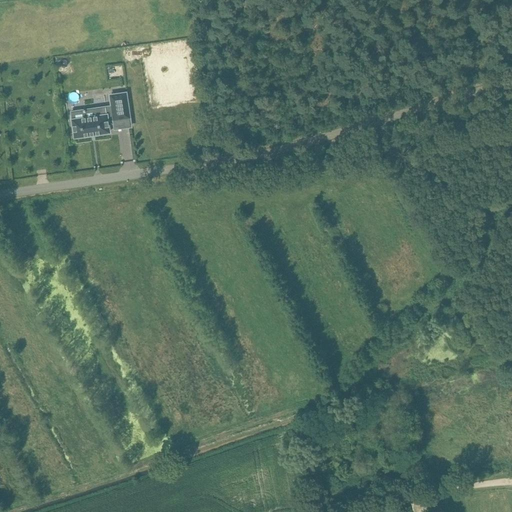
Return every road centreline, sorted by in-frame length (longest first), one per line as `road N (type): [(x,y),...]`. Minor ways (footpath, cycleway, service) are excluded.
road 1 (unclassified): [(0,194),(272,152),(511,81)]
road 2 (unclassified): [(378,511),(425,494),(511,481)]
